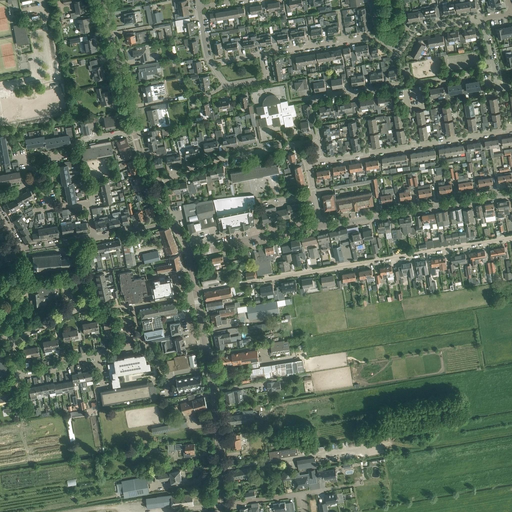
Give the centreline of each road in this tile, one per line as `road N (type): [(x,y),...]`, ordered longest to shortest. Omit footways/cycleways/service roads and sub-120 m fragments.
road 1 (residential): [(195,292),(511,237)]
road 2 (residential): [(312,142),(312,100),(494,69)]
road 3 (tertiary): [(321,223),(511,193)]
road 4 (residential): [(312,142),(218,158),(153,184)]
road 5 (residential): [(223,505),(363,483)]
road 6 (tertiary): [(223,505),(209,366)]
road 7 (tertiary): [(188,255),(321,223)]
road 8 (residential): [(134,131),(103,0)]
road 9 (residential): [(12,342),(84,304),(78,263)]
road 10 (residential): [(37,179),(34,168),(68,155),(78,140),(134,131)]
